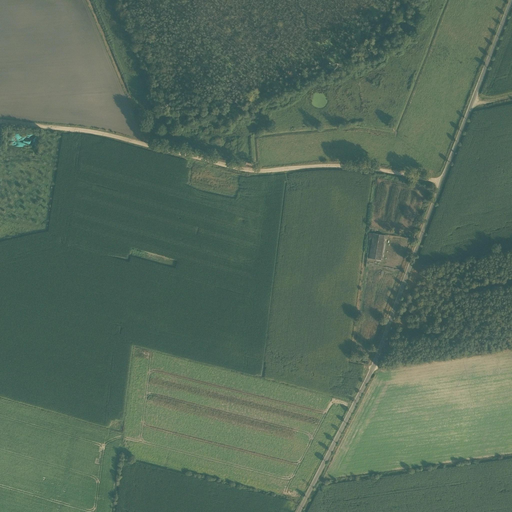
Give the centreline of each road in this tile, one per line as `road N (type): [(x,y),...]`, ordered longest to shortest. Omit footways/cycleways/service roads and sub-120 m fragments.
road 1 (unclassified): [(297,511),(369,369),(511,0)]
road 2 (track): [(441,182),(335,165),(238,168),(92,131),(0,121)]
